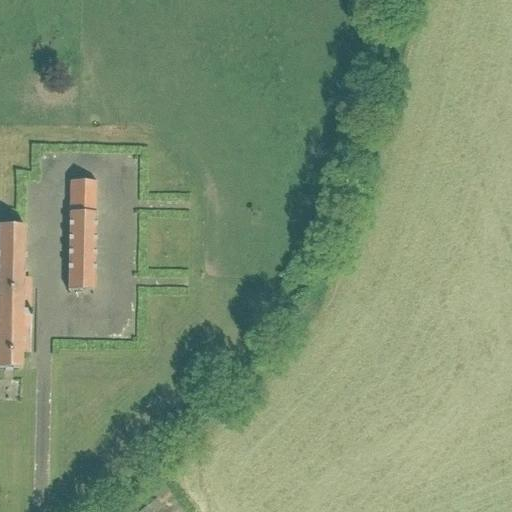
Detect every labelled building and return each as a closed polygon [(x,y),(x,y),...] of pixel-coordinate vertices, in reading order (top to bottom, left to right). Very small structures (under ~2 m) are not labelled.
[(95,184),(68,184),(67,291),(93,291),(95,184)] [(0,369),(4,370),(4,372),(11,372),(11,370),(21,370),(21,354),(29,354),(30,291),(22,290),(23,279),(24,227),(23,227),(0,226),(0,369)] [(86,389),(85,361),(60,361),(60,390),(86,389)] [(22,416),(0,415),(0,428),(22,429),(22,416)] [(0,435),(0,449),(18,450),(18,435),(0,435)]
